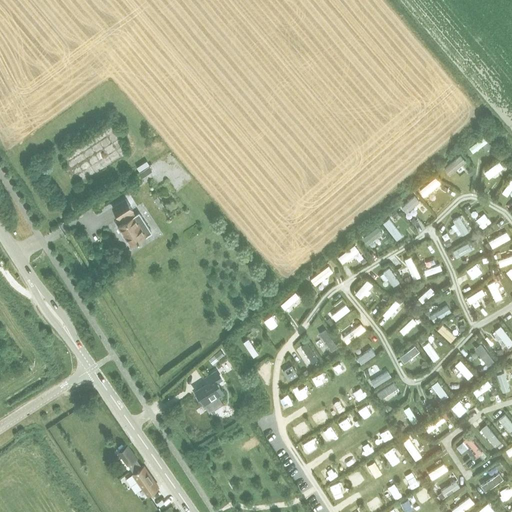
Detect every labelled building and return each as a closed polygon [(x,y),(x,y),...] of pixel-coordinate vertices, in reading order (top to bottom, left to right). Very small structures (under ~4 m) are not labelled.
[(480,139),(463,148),(467,154),(483,145),(480,139)] [(146,159),(136,166),(138,170),(148,163),(146,159)] [(445,177),(459,167),(454,160),(439,170),(445,177)] [(484,181),(499,170),(494,163),(479,175),(484,181)] [(145,167),(140,170),(143,175),(149,172),(145,167)] [(432,179),(415,191),(419,197),(437,186),(432,179)] [(504,199),(510,183),(504,181),(497,196),(504,199)] [(151,232),(138,213),(129,218),(126,213),(132,210),(125,199),(112,207),(119,218),(120,217),(124,222),(117,226),(130,245),(151,232)] [(486,216),(472,226),(476,232),(490,221),(486,216)] [(447,223),(458,238),(465,234),(453,219),(447,223)] [(352,247),(333,258),(337,266),(356,254),(352,247)] [(511,254),(493,262),(495,268),(511,261),(511,254)] [(408,282),(416,279),(408,258),(400,261),(408,282)] [(464,277),(486,264),(483,258),(461,271),(464,277)] [(436,266),(419,271),(420,277),(438,272),(436,266)] [(323,267),(305,282),(311,288),(328,272),(323,267)] [(388,269),(375,274),(383,291),(395,286),(388,269)] [(511,287),(511,276),(506,270),(501,275),(511,287)] [(362,281),(350,295),(357,301),(369,287),(362,281)] [(490,302),(499,298),(491,282),(482,287),(490,302)] [(419,304),(430,293),(426,288),(414,299),(419,304)] [(473,300),(481,296),(478,290),(463,299),(469,310),(477,306),(473,300)] [(275,305),(281,315),(298,304),(292,294),(275,305)] [(406,298),(399,302),(402,307),(409,303),(406,298)] [(391,301),(377,316),(382,321),(396,306),(391,301)] [(341,305),(325,317),(330,323),(346,311),(341,305)] [(442,306),(423,314),(426,321),(445,313),(442,306)] [(408,319),(393,332),(397,337),(413,325),(408,319)] [(355,324),(337,341),(342,346),(360,330),(355,324)] [(445,344),(451,337),(438,326),(432,332),(445,344)] [(489,332),(501,350),(509,345),(497,327),(489,332)] [(318,331),(313,335),(318,340),(315,343),(325,353),(333,346),(318,331)] [(244,341),(239,345),(248,359),(253,356),(244,341)] [(305,345),(290,351),(298,369),(312,363),(305,345)] [(423,345),(418,348),(427,364),(432,361),(423,345)] [(466,352),(480,372),(490,365),(477,345),(466,352)] [(219,350),(208,359),(212,364),(223,354),(219,350)] [(363,350),(351,362),(356,367),(368,354),(363,350)] [(406,351),(396,359),(400,365),(411,357),(406,351)] [(447,370),(458,385),(469,377),(457,362),(447,370)] [(208,383),(196,391),(202,402),(197,406),(202,414),(219,403),(215,397),(223,392),(216,382),(221,379),(215,370),(204,378),(208,383)] [(493,398),(506,396),(503,374),(490,376),(493,398)] [(471,400),(487,388),(483,382),(467,394),(471,400)] [(426,388),(437,403),(444,399),(433,383),(426,388)] [(444,409),(449,415),(464,404),(459,398),(444,409)] [(397,413),(407,428),(414,423),(404,408),(397,413)] [(425,434),(441,422),(436,416),(420,427),(425,434)] [(316,435),(318,441),(327,438),(325,432),(316,435)] [(463,437),(456,443),(469,460),(476,454),(463,437)] [(410,463),(418,458),(407,439),(398,444),(410,463)] [(511,443),(500,452),(504,458),(511,452),(511,443)] [(131,453),(125,457),(134,470),(140,465),(131,453)] [(158,487),(143,465),(132,473),(148,494),(158,487)] [(426,482),(443,471),(438,465),(422,476),(426,482)] [(348,489),(356,484),(350,475),(342,481),(348,489)] [(439,497),(457,490),(453,481),(435,488),(439,497)] [(463,498),(446,511),(458,511),(468,504),(463,498)]
